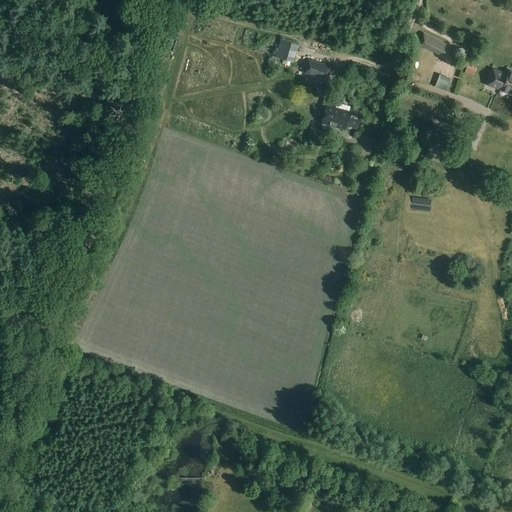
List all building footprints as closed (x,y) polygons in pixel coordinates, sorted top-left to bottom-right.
[(447,60),(453,46),(424,32),(417,45),(447,60)] [(298,43),(280,38),(274,55),(293,61),(298,43)] [(328,80),(332,67),(308,60),(305,74),(328,80)] [(507,76),(493,70),(488,84),(502,90),(503,88),(511,91),(511,73),(508,72),(507,76)] [(291,81),(305,86),(308,80),(294,75),(291,81)] [(357,129),(362,113),(349,109),(348,110),(326,104),(320,123),(344,130),(345,125),(357,129)] [(445,146),(447,140),(434,135),(431,142),(445,146)] [(425,158),(429,159),(444,163),(446,156),(427,151),(425,158)] [(418,158),(417,165),(424,166),(425,159),(418,158)]
